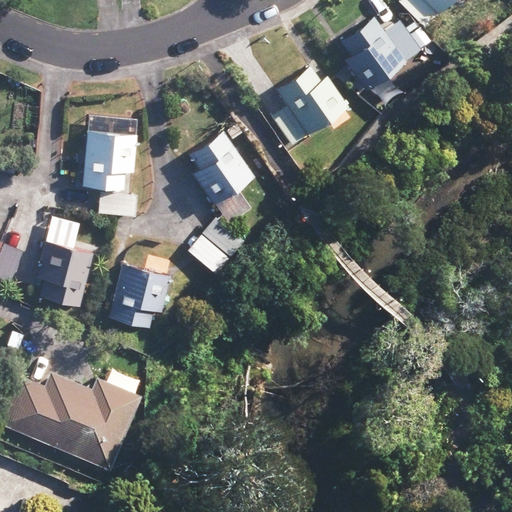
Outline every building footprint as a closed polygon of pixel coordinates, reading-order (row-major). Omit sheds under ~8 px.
[(394,0),(394,1),(420,26),(446,0),(394,0)] [(345,56),(338,60),(360,90),(426,43),(415,28),(405,35),(395,20),(380,31),(368,14),(332,39),(345,56)] [(281,105),(267,116),(288,145),(343,106),(321,75),(313,80),(303,65),(280,78),(269,89),(281,105)] [(83,130),(80,130),(76,185),(88,190),(118,188),(119,172),(128,173),(132,118),(84,114),(83,130)] [(193,169),(187,174),(207,203),(247,176),(216,130),(182,152),(193,169)] [(116,194),(94,191),(92,214),(131,218),(133,195),(116,194)] [(209,217),(181,246),(210,275),(238,246),(209,217)] [(87,253),(38,240),(28,277),(38,280),(34,296),(48,303),(73,306),(87,253)] [(20,254),(0,245),(0,284),(5,287),(20,254)] [(165,275),(117,263),(103,317),(117,323),(143,327),(147,310),(156,312),(165,275)] [(40,385),(14,375),(0,407),(0,427),(106,471),(137,397),(92,378),(87,390),(45,373),(40,385)]
